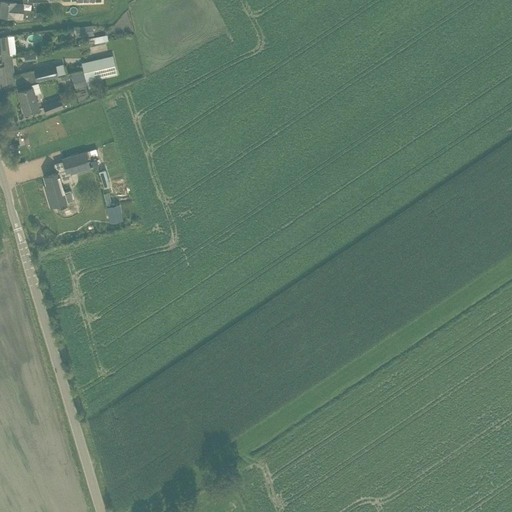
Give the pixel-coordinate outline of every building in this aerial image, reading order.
[(14,16),(33,18),(33,10),(22,9),(23,3),(15,2),(15,1),(1,0),(0,15),(14,16)] [(89,26),(84,26),(85,36),(93,35),(92,26),(89,26)] [(6,76),(5,69),(12,68),(7,37),(0,37),(0,84),(7,84),(7,83),(12,82),(11,75),(6,76)] [(83,71),(87,85),(88,89),(94,87),(94,85),(102,83),(101,78),(116,74),(112,56),(81,63),(83,70),(83,71)] [(33,70),(36,82),(58,76),(55,64),(33,70)] [(74,88),(87,85),(83,71),(83,70),(71,72),(74,88)] [(18,92),(24,114),(39,109),(35,94),(41,92),(38,82),(31,84),(32,88),(18,92)] [(42,105),(46,114),(63,107),(60,99),(42,105)] [(90,169),(87,159),(90,158),(87,151),(85,152),(85,151),(62,158),(65,170),(67,176),(68,175),(90,169)] [(90,161),(92,168),(98,166),(96,160),(90,161)] [(59,172),(43,176),(47,188),(45,189),(50,207),(73,200),(70,190),(64,192),(61,181),(69,178),(68,175),(67,176),(65,170),(59,172)] [(99,174),(103,188),(109,186),(105,172),(99,174)]
